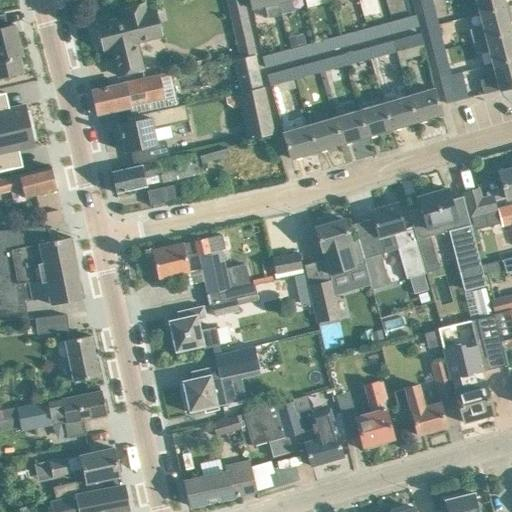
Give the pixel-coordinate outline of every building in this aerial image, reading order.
[(227,0),(240,58),(256,55),(243,0),(227,0)] [(277,0),(249,0),(252,9),(264,6),(267,18),(281,15),(278,3),(277,0)] [(427,28),(439,25),(437,17),(447,16),(442,0),(430,0),(421,3),(427,28)] [(479,15),(505,8),(503,0),(475,0),(479,13),(479,15)] [(119,11),(121,19),(98,24),(104,50),(111,48),(118,75),(143,69),(137,42),(160,36),(154,10),(146,12),(144,4),(119,11)] [(486,39),(511,33),(505,8),(479,15),(482,26),(470,29),(473,42),(486,39)] [(4,14),(0,14),(0,77),(22,72),(18,57),(22,56),(14,25),(7,26),(4,14)] [(420,26),(416,14),(390,22),(393,33),(420,26)] [(367,40),(393,33),(390,22),(364,28),(367,40)] [(427,28),(433,53),(445,50),(443,42),(439,25),(427,28)] [(341,47),(367,40),(364,28),(338,35),(341,47)] [(394,40),(397,52),(424,44),(421,33),(394,40)] [(486,39),(492,64),(511,59),(511,33),(486,39)] [(338,35),(314,42),(317,54),(341,47),(338,35)] [(372,58),(397,52),(394,40),(369,47),(372,58)] [(292,60),(317,54),(314,42),(289,49),(292,60)] [(346,65),(372,58),(369,47),(343,54),(346,65)] [(265,68),(292,60),(289,49),(262,56),(265,68)] [(445,50),(433,53),(440,78),(452,75),(451,74),(445,50)] [(343,54),(319,60),(321,72),(346,65),(343,54)] [(256,55),(240,58),(233,60),(240,93),(263,88),(256,55)] [(203,58),(187,61),(188,69),(204,66),(203,58)] [(511,86),(511,59),(492,64),(495,77),(480,81),(484,94),(511,86)] [(297,78),(321,72),(319,60),(294,67),(297,78)] [(270,85),(297,78),(294,67),(267,74),(270,85)] [(446,104),(467,98),(461,72),(451,74),(452,75),(440,78),(446,104)] [(167,108),(166,106),(178,103),(172,74),(106,88),(106,87),(103,87),(103,88),(92,91),(98,113),(128,107),(130,117),(127,117),(127,118),(186,105),(186,103),(167,108)] [(238,93),(243,120),(248,139),(273,134),(263,88),(240,93),(238,93)] [(408,97),(416,122),(441,114),(434,89),(408,97)] [(416,122),(408,97),(383,104),(391,129),(416,122)] [(383,104),(358,112),(365,137),(391,129),(383,104)] [(135,164),(170,157),(166,141),(170,140),(173,136),(170,125),(190,120),(186,105),(127,118),(126,119),(127,123),(118,125),(124,152),(132,150),(135,164)] [(0,109),(0,133),(32,127),(29,113),(26,114),(24,107),(1,113),(0,109)] [(314,119),(311,107),(293,111),(296,123),(314,119)] [(341,144),(365,137),(358,112),(334,119),(341,144)] [(334,119),(309,126),(316,151),(341,144),(334,119)] [(290,159),(316,151),(309,126),(283,134),(290,159)] [(0,172),(14,170),(10,153),(33,147),(32,141),(35,140),(32,127),(0,133),(0,172)] [(176,159),(175,158),(111,172),(116,193),(146,186),(145,178),(160,174),(162,183),(198,175),(193,155),(176,159)] [(57,190),(53,174),(51,175),(49,168),(51,167),(50,166),(21,174),(0,179),(0,193),(23,188),(25,198),(57,190)] [(478,188),(464,192),(471,216),(495,209),(493,200),(505,197),(506,199),(511,196),(511,167),(498,171),(503,187),(485,192),(487,197),(481,198),(478,188)] [(200,179),(181,183),(184,197),(203,192),(200,179)] [(147,191),(150,205),(176,200),(173,185),(147,191)] [(421,208),(408,211),(412,227),(416,240),(430,236),(445,231),(442,219),(455,216),(453,208),(450,196),(447,189),(418,197),(421,208)] [(373,218),(353,224),(358,239),(363,258),(364,263),(371,285),(372,288),(390,283),(382,253),(398,248),(407,278),(409,277),(413,293),(414,294),(428,290),(424,273),(426,272),(421,256),(416,240),(412,227),(404,229),(397,203),(371,211),(373,218)] [(511,205),(498,209),(495,209),(471,216),(474,225),(487,221),(488,226),(501,222),(502,225),(511,222),(511,205)] [(330,223),(315,227),(321,246),(322,251),(325,261),(329,274),(346,269),(364,263),(363,258),(358,239),(350,241),(344,219),(341,220),(340,217),(338,216),(331,218),(330,220),(330,223)] [(487,285),(479,254),(471,224),(457,228),(449,230),(464,291),(465,290),(465,292),(486,286),(486,285),(487,285)] [(0,320),(28,318),(27,304),(25,304),(25,299),(32,298),(32,300),(48,297),(50,305),(82,298),(70,237),(50,241),(47,227),(0,232),(0,320)] [(208,294),(250,285),(245,264),(225,268),(221,249),(226,248),(223,234),(151,250),(158,278),(189,271),(186,258),(198,256),(201,268),(208,294)] [(301,268),(298,253),(272,258),(275,274),(301,268)] [(511,257),(501,260),(505,273),(511,274),(511,257)] [(309,288),(319,322),(342,317),(332,281),(309,288)] [(210,305),(211,305),(244,297),(257,294),(255,284),(250,285),(208,294),(210,305)] [(493,313),(511,308),(511,295),(490,300),(493,313)] [(244,297),(211,305),(214,317),(237,311),(236,305),(246,303),(244,297)] [(178,318),(168,320),(175,352),(203,346),(204,349),(220,346),(216,328),(201,331),(198,321),(205,319),(202,306),(177,311),(178,318)] [(503,353),(511,350),(511,313),(511,308),(493,313),(493,314),(503,353)] [(471,320),(441,327),(438,328),(450,378),(451,378),(454,390),(470,386),(485,382),(482,371),(506,365),(503,353),(493,314),(471,320)] [(36,334),(68,331),(67,315),(35,318),(36,334)] [(241,317),(228,321),(233,335),(245,331),(241,317)] [(381,329),(372,332),(374,341),(383,339),(381,329)] [(73,381),(98,376),(90,335),(60,341),(57,345),(59,353),(63,357),(68,356),(73,381)] [(220,355),(215,356),(217,366),(218,365),(221,378),(259,369),(254,347),(241,350),(220,355)] [(444,360),(433,363),(442,397),(453,395),(444,360)] [(192,378),(182,380),(189,412),(205,409),(205,411),(218,408),(218,405),(227,403),(221,378),(218,365),(217,366),(210,367),(190,372),(192,378)] [(371,412),(356,416),(350,393),(338,396),(341,408),(339,408),(347,436),(359,433),(363,447),(393,438),(378,381),(364,385),(371,412)] [(470,386),(454,390),(463,422),(493,414),(485,382),(470,386)] [(417,435),(446,427),(440,402),(424,407),(418,383),(404,387),(417,435)] [(337,401),(334,388),(311,393),(315,407),(337,401)] [(42,403),(0,411),(0,427),(1,432),(22,427),(23,430),(54,423),(54,425),(64,422),(67,438),(86,434),(83,419),(87,418),(106,414),(101,391),(82,395),(42,403)] [(277,403),(242,413),(246,427),(252,446),(268,441),(273,457),(292,452),(287,436),(302,431),(297,411),(294,401),(292,402),(278,406),(277,403)] [(311,408),(297,411),(302,431),(314,428),(317,440),(305,443),(311,465),(342,456),(336,437),(336,436),(345,433),(339,413),(330,416),(328,408),(312,413),(311,408)] [(211,420),(216,436),(240,429),(235,413),(211,420)] [(114,448),(68,458),(68,457),(49,461),(53,477),(71,473),(70,471),(80,468),(84,483),(120,475),(114,448)] [(228,471),(184,481),(190,506),(256,492),(249,459),(226,464),(228,471)] [(38,465),(41,479),(52,476),(49,462),(38,465)] [(77,483),(54,488),(56,499),(79,495),(77,483)] [(52,511),(128,511),(128,509),(123,486),(79,495),(56,499),(50,501),(52,511)] [(447,511),(445,511),(478,511),(474,493),(445,500),(447,511)]
